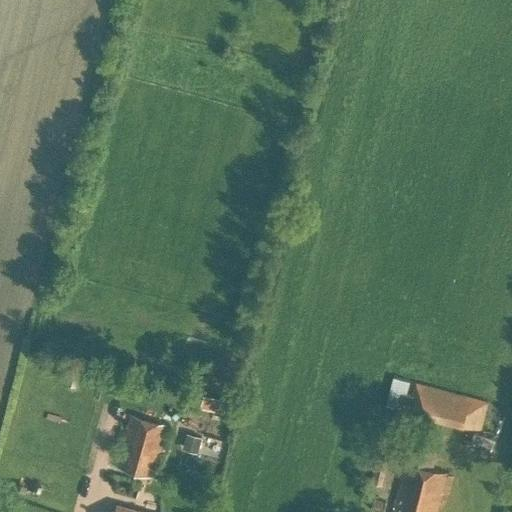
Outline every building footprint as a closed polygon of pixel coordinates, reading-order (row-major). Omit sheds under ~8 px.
[(416,383),(412,396),(407,394),(410,380),(394,376),(387,405),(396,408),(483,431),(489,403),(416,383)] [(232,401),(204,393),(200,405),(228,413),(232,401)] [(152,477),(166,425),(128,415),(114,467),(152,477)] [(184,416),(181,428),(204,435),(207,423),(184,416)] [(198,453),(202,437),(187,432),(182,448),(198,453)] [(493,448),(496,439),(474,432),(471,441),(493,448)] [(448,495),(453,476),(445,474),(445,472),(431,469),(435,452),(407,445),(390,511),(435,511),(440,493),(448,495)] [(378,456),(372,482),(383,484),(389,459),(378,456)] [(373,497),(370,508),(383,511),(385,500),(373,497)] [(148,511),(116,503),(113,511),(148,511)]
